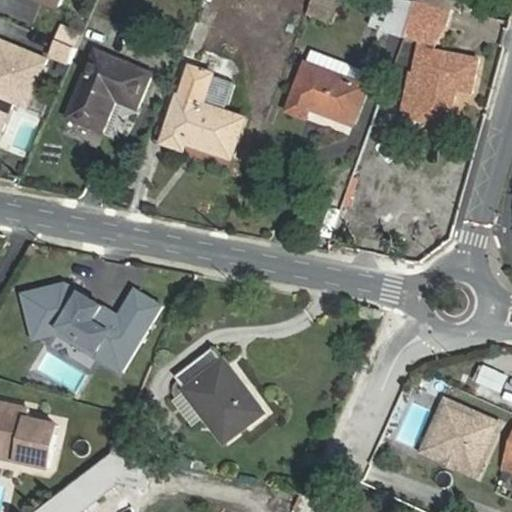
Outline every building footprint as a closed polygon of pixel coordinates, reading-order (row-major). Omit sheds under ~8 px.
[(339,0),(313,0),(307,16),(334,26),(343,1),(339,0)] [(420,4),(404,0),(382,0),(375,26),(408,36),(420,4)] [(478,0),(426,0),(425,5),(447,9),(475,15),(478,0)] [(430,26),(437,27),(442,29),(447,9),(420,4),(408,36),(426,41),(430,26)] [(430,26),(426,41),(434,43),(437,27),(430,26)] [(141,110),(156,69),(97,46),(69,117),(108,133),(120,101),(141,110)] [(477,92),(483,59),(431,47),(415,120),(453,127),(460,89),(477,92)] [(356,127),(374,83),(310,57),(289,113),(310,122),(315,111),(356,127)] [(227,117),(237,90),(196,73),(186,100),(181,98),(164,144),(189,153),(194,141),(234,157),(246,125),(227,117)] [(66,284),(23,294),(28,318),(44,315),(47,328),(57,334),(60,329),(97,353),(94,358),(120,374),(162,308),(136,292),(119,318),(81,294),(79,297),(70,291),(68,286),(66,284)] [(44,315),(28,318),(33,340),(57,334),(47,328),(44,315)] [(97,353),(60,329),(57,334),(94,358),(97,353)] [(272,415),(219,347),(180,377),(191,392),(210,417),(233,447),(272,415)] [(196,426),(210,417),(191,392),(178,403),(196,426)] [(509,423),(455,397),(448,414),(452,416),(443,434),(449,452),(465,459),(463,464),(484,474),(509,423)] [(0,400),(0,441),(2,442),(0,449),(0,457),(50,471),(60,432),(32,425),(34,420),(37,410),(0,400)] [(430,448),(463,464),(465,459),(449,452),(443,434),(452,416),(448,414),(430,448)] [(112,454),(153,462),(156,450),(150,449),(156,423),(130,417),(112,454)] [(32,425),(60,432),(61,427),(34,420),(32,425)] [(34,511),(91,511),(129,484),(153,489),(159,464),(153,462),(112,454),(34,511)]
